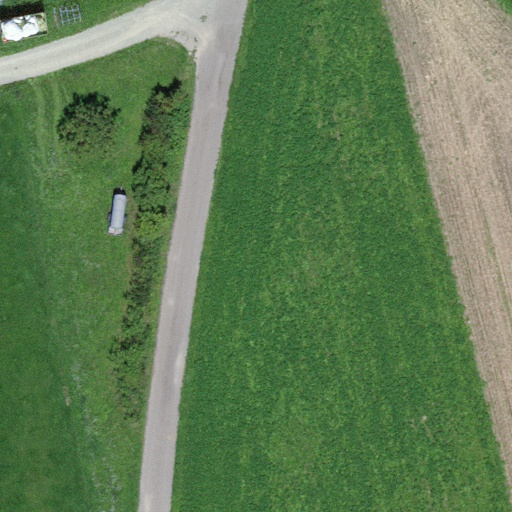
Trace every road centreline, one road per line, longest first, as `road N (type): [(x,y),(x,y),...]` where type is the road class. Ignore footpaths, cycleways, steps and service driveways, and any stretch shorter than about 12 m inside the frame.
road 1 (track): [(231,0),(176,306),(161,511)]
road 2 (track): [(0,82),(229,8)]
